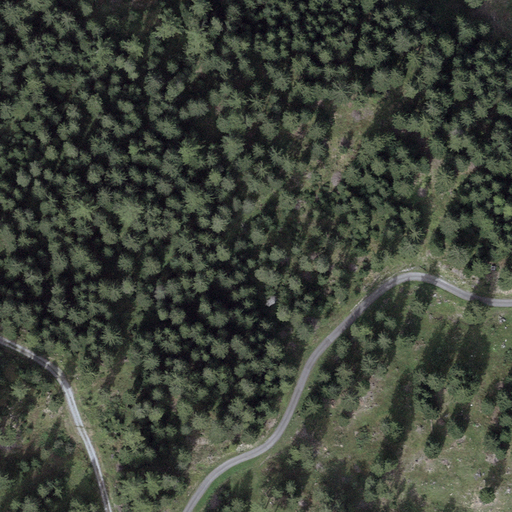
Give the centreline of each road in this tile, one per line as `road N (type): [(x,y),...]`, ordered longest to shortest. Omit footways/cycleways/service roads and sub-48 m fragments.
road 1 (track): [(511,300),(467,296),(415,275),(376,291),(315,355),(274,438),(222,466),(187,511)]
road 2 (track): [(0,340),(55,372),(67,391),(107,511)]
